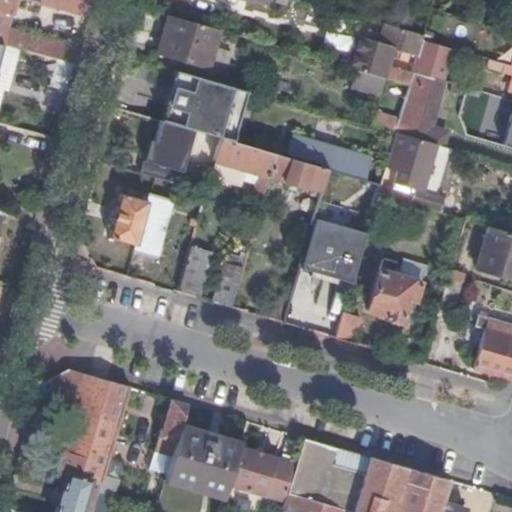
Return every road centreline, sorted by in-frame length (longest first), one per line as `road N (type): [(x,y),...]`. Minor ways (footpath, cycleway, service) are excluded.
road 1 (residential): [(36,305),(449,428),(511,460)]
road 2 (residential): [(117,0),(36,305)]
road 3 (residential): [(36,305),(0,436)]
